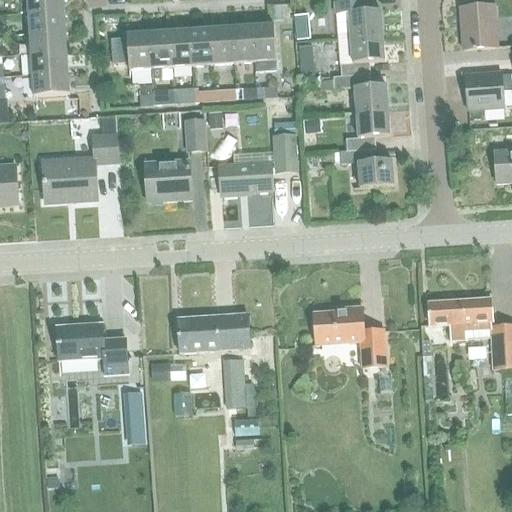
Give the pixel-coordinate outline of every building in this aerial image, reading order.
[(64,13),(63,0),(27,0),(28,15),(64,13)] [(337,4),(340,41),(384,38),(383,13),(368,14),(367,2),(337,4)] [(465,52),(494,50),(493,34),(498,34),(496,9),(462,11),(465,52)] [(66,34),(64,13),(28,15),(30,36),(66,34)] [(308,17),(296,18),(297,42),(310,41),(308,17)] [(274,27),(253,29),(255,65),(255,75),(277,74),(277,63),(274,27)] [(255,65),(253,29),(232,30),(234,66),(255,65)] [(234,66),(232,30),(211,31),(214,67),(234,66)] [(214,67),(211,31),(191,33),(193,69),(214,67)] [(193,69),(191,33),(170,34),(172,70),(193,69)] [(67,54),(66,34),(30,36),(31,56),(67,54)] [(170,34),(149,35),(152,71),(152,82),(163,81),(162,71),(172,70),(170,34)] [(152,71),(149,35),(127,37),(128,41),(129,65),(130,73),(152,71)] [(386,64),(384,38),(340,41),(341,65),(342,78),(371,77),(371,65),(386,64)] [(113,66),(129,65),(128,41),(111,42),(113,66)] [(313,51),(300,52),(300,63),(313,62),(313,51)] [(68,75),(67,54),(31,56),(32,77),(68,75)] [(70,97),(68,75),(32,77),(34,99),(70,97)] [(511,79),(511,76),(503,77),(504,92),(511,91),(511,79)] [(342,78),(333,79),(334,82),(334,91),(343,91),(355,90),(357,115),(389,113),(388,87),(372,88),(371,77),(342,78)] [(503,77),(467,79),(469,112),(505,110),(504,92),(503,77)] [(334,82),(325,83),(326,92),(334,91),(334,82)] [(264,90),(265,100),(278,100),(277,89),(264,90)] [(194,90),(173,91),(174,107),(195,105),(194,90)] [(173,91),(153,93),(153,98),(154,108),(174,107),(173,91)] [(244,92),(244,102),(257,101),(256,91),(244,92)] [(223,93),(224,103),(236,102),(236,92),(223,93)] [(202,94),(203,105),(216,104),(215,94),(202,94)] [(295,106),(284,107),(285,121),(296,120),(295,106)] [(391,139),(389,113),(357,115),(359,141),(346,142),(347,153),(377,152),(376,140),(391,139)] [(95,161),(43,164),(45,203),(75,201),(75,204),(98,203),(96,167),(119,165),(117,137),(116,119),(101,120),(102,138),(93,139),(95,161)] [(318,122),(304,123),(305,137),(319,135),(318,122)] [(204,123),(186,124),(188,154),(206,153),(204,123)] [(298,125),(276,126),(276,139),(299,137),(298,125)] [(295,138),(275,140),(277,175),(297,174),(295,138)] [(377,152),(347,153),(339,154),(340,167),(358,166),(360,191),(394,188),(392,163),(377,164),(377,152)] [(511,185),(511,152),(496,154),(498,187),(511,185)] [(160,170),(146,171),(148,204),(166,202),(166,198),(192,197),(190,164),(160,166),(160,170)] [(271,166),(220,169),(222,199),(240,198),(240,195),(273,193),(271,166)] [(0,204),(18,204),(15,168),(0,168),(0,204)] [(491,301),(429,305),(430,329),(450,327),(450,338),(451,343),(492,340),(491,330),(492,330),(491,325),(493,325),(491,301)] [(316,348),(361,345),(362,371),(387,369),(385,332),(364,334),(363,309),(348,310),(348,314),(314,316),(316,348)] [(248,317),(178,322),(180,357),(251,352),(248,317)] [(103,326),(57,329),(59,364),(104,361),(105,378),(129,376),(126,341),(104,342),(103,326)] [(511,328),(492,330),(491,330),(492,340),(494,372),(511,371),(511,328)] [(431,345),(423,345),(424,359),(432,359),(431,345)] [(242,361),(224,362),(227,410),(245,409),(242,361)] [(170,366),(152,367),(152,382),(171,382),(170,366)] [(203,366),(186,367),(187,382),(203,382),(203,366)] [(185,387),(168,388),(168,409),(185,409),(185,387)] [(142,395),(129,396),(130,410),(143,409),(142,395)] [(233,419),(233,430),(257,429),(257,418),(233,419)] [(144,422),(130,423),(132,448),(146,447),(144,422)] [(251,443),(237,443),(237,452),(252,452),(251,443)] [(60,482),(47,483),(48,491),(61,490),(60,482)]
